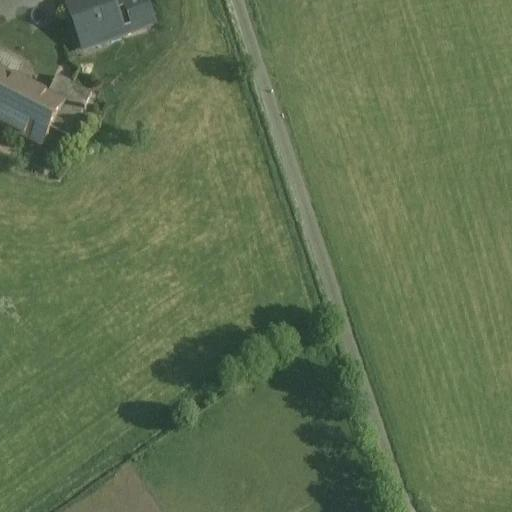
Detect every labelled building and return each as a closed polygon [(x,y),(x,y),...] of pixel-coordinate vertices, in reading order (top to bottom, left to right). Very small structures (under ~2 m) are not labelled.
[(124,38),(114,9),(109,0),(102,0),(67,13),(80,45),(95,40),(99,48),(124,38)] [(138,0),(114,9),(124,38),(154,27),(143,0),(138,0)] [(0,105),(12,80),(0,74),(0,105)] [(0,129),(39,150),(54,124),(63,106),(60,104),(12,80),(0,105),(0,129)] [(69,87),(60,104),(63,106),(54,124),(73,133),(91,98),(69,87)]
